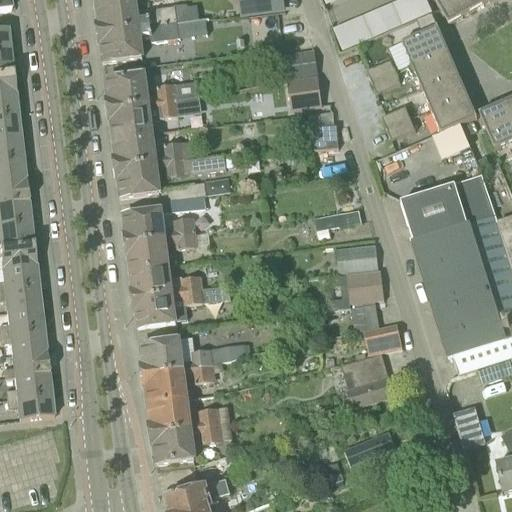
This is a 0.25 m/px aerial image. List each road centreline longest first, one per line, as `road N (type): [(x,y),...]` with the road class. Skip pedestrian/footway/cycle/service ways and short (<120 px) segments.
road 1 (residential): [(130,511),(58,0)]
road 2 (residential): [(38,0),(100,511)]
